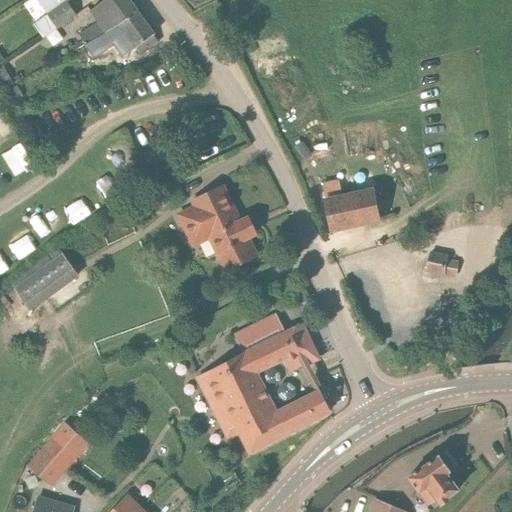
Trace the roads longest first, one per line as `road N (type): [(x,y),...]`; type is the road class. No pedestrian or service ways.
road 1 (residential): [(374,417),(282,177),(218,70),(162,0)]
road 2 (tertiary): [(269,511),(374,417)]
road 3 (tertiary): [(374,417),(425,391),(487,383)]
